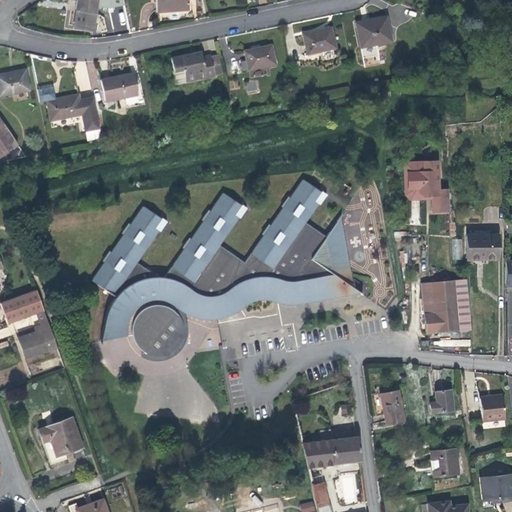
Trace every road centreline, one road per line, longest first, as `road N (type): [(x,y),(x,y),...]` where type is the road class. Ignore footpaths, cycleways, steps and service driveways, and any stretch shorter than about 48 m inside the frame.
road 1 (residential): [(0,31),(51,48),(108,49),(331,0)]
road 2 (residential): [(378,511),(353,347)]
road 3 (residential): [(511,367),(353,347)]
road 4 (unknown): [(508,225),(505,367)]
